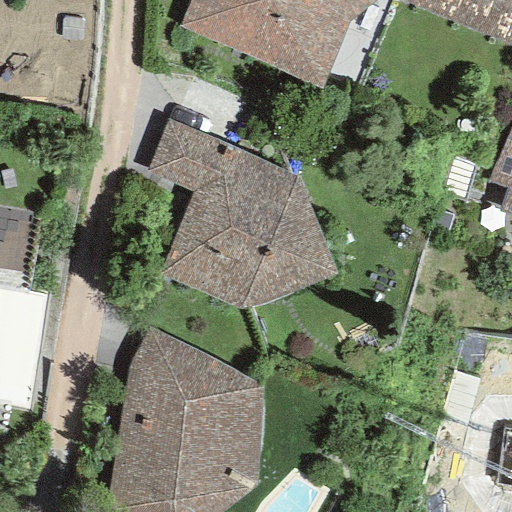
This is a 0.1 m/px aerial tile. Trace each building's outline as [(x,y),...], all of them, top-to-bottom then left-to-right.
[(511,0),(190,0),(180,27),(322,88),(350,20),(376,0),(397,0),(398,1),(507,46),(511,46),(511,0)] [(192,193),(158,276),(232,307),(242,310),(253,307),(336,274),(298,176),(168,119),(145,172),(192,193)] [(504,188),(497,211),(511,216),(511,123),(487,182),(504,188)] [(105,511),(221,511),(255,483),(261,388),(148,329),(128,367),(105,511)] [(511,430),(505,430),(499,484),(511,485),(511,430)]
